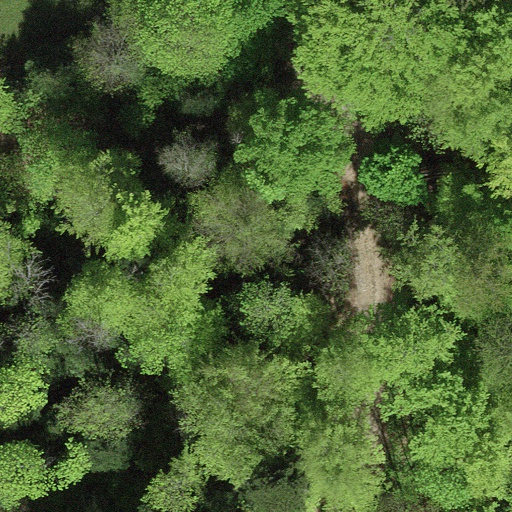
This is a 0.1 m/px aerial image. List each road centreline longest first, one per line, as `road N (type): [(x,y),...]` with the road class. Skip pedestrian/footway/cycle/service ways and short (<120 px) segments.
road 1 (track): [(313,79),(361,427),(333,511)]
road 2 (track): [(0,212),(37,184),(313,79)]
road 3 (track): [(313,79),(506,0)]
